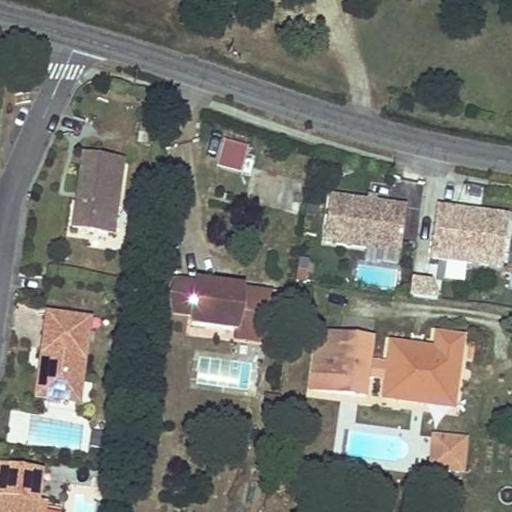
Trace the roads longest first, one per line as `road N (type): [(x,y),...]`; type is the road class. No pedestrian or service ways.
road 1 (tertiary): [(511,163),(402,142),(76,37)]
road 2 (residential): [(76,37),(8,204),(0,267)]
road 3 (unknown): [(105,24),(161,41),(218,83)]
